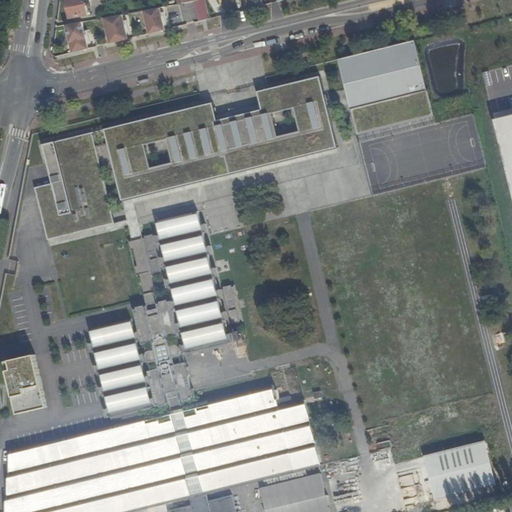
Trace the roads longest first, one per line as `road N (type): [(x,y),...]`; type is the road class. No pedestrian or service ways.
road 1 (tertiary): [(21,87),(49,94),(425,0)]
road 2 (tertiary): [(372,0),(21,87)]
